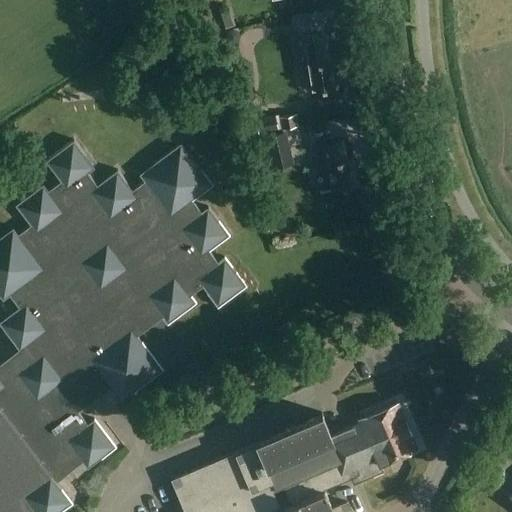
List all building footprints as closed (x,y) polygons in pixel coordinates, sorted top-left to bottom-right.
[(297,34),(301,63),(308,62),(312,92),(338,89),(334,60),(329,60),(325,32),(310,34),(307,15),(291,17),(292,25),(300,34),(297,34)] [(175,67),(189,64),(185,47),(171,51),(175,67)] [(297,117),(297,113),(279,117),(279,115),(275,115),(275,114),(255,118),(258,133),(281,128),(281,129),(316,123),(314,114),(297,117)] [(258,137),(266,169),(290,163),(282,131),(258,137)] [(245,134),(251,163),(261,160),(254,132),(245,134)] [(346,157),(342,138),(316,144),(321,163),(327,162),(333,191),(359,184),(352,156),(346,157)] [(96,185),(87,173),(94,168),(73,140),(45,161),(61,181),(48,191),(43,184),(15,204),(30,225),(18,234),(13,227),(0,236),(0,296),(2,299),(9,294),(19,307),(0,320),(0,323),(19,349),(0,363),(0,511),(55,511),(71,500),(56,480),(82,461),(87,467),(114,447),(94,419),(87,424),(77,411),(110,387),(120,400),(161,369),(131,329),(157,309),(167,323),(195,302),(190,295),(202,286),(218,306),(245,285),(224,257),(217,262),(208,250),(228,235),(207,207),(201,212),(191,199),(211,184),(180,143),(139,174),(145,181),(132,190),(117,170),(96,185)] [(173,478),(186,511),(278,511),(280,511),(272,492),(270,488),(283,483),(284,487),(291,503),(285,506),(286,509),(287,511),(352,511),(349,505),(347,501),(332,507),(330,508),(322,488),(323,487),(350,476),(353,483),(383,470),(380,463),(417,447),(410,431),(402,435),(396,421),(404,417),(398,402),(359,418),(361,422),(353,425),(347,427),(331,434),(321,412),(256,440),(257,443),(173,478)]
